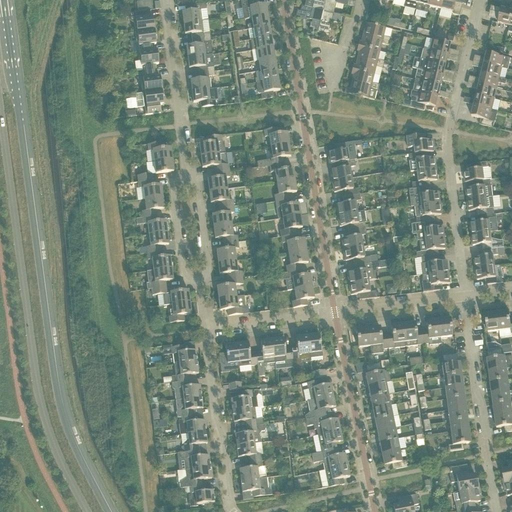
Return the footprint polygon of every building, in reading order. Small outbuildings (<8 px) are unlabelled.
[(264,5),(263,0),(241,0),(240,0),(242,10),(244,19),(243,19),(243,20),(251,19),(267,16),(265,5),(264,5)] [(313,0),(312,8),(311,9),(322,12),(325,0),(313,0)] [(325,0),(322,12),(333,14),(336,4),(346,7),(348,1),(355,2),(355,0),(325,0)] [(405,0),(405,1),(403,8),(415,10),(417,4),(417,0),(405,0)] [(417,0),(417,4),(415,10),(427,13),(428,7),(430,0),(417,0)] [(430,0),(428,7),(440,9),(442,0),(430,0)] [(442,0),(440,9),(452,12),(452,13),(453,15),(459,16),(462,4),(465,5),(466,0),(465,0),(442,0)] [(188,12),(182,13),(183,24),(202,21),(208,21),(206,4),(188,6),(188,12)] [(301,6),(300,11),(310,14),(309,20),(312,20),(319,22),(317,33),(328,35),(331,22),(339,24),(341,16),(333,14),(322,12),(311,9),(312,8),(301,6)] [(508,32),(511,17),(511,9),(506,8),(505,10),(491,6),(490,11),(500,14),(498,23),(510,26),(508,32)] [(135,33),(156,31),(155,25),(153,25),(152,17),(148,17),(147,11),(135,13),(136,19),(135,19),(136,24),(134,24),(135,33)] [(251,19),(252,24),(248,25),(248,30),(253,29),(269,27),(267,16),(251,19)] [(399,24),(400,21),(394,19),(394,20),(389,19),(387,26),(399,29),(400,24),(399,24)] [(203,34),(202,21),(183,24),(185,35),(191,34),(192,40),(210,38),(209,34),(203,34)] [(363,36),(389,42),(390,38),(383,37),(385,28),(366,24),(363,36)] [(253,29),(248,30),(250,41),(255,40),(271,37),(269,27),(253,29)] [(156,31),(135,33),(136,42),(138,41),(140,53),(152,51),(152,45),(156,45),(155,36),(156,36),(156,31)] [(389,42),(363,36),(361,43),(359,42),(358,47),(379,52),(381,44),(388,46),(389,42)] [(255,40),(250,41),(252,51),(256,50),(256,51),(272,48),(271,37),(255,40)] [(210,38),(192,40),(193,46),(186,47),(187,58),(206,56),(204,43),(210,42),(210,38)] [(447,55),(448,50),(450,44),(432,40),(429,51),(447,55)] [(379,52),(358,47),(356,52),(359,52),(357,59),(383,65),(384,62),(377,60),(379,52)] [(274,59),(272,48),(256,51),(258,61),(274,59)] [(447,55),(429,51),(423,49),(420,60),(445,65),(447,55)] [(137,53),(138,62),(135,63),(136,72),(142,71),(142,73),(155,71),(154,65),(158,65),(157,56),(159,56),(158,50),(152,51),(140,53),(137,53)] [(487,53),(485,59),(484,64),(502,69),(507,70),(510,59),(487,53)] [(395,58),(393,64),(398,65),(401,66),(404,56),(399,54),(398,59),(395,58)] [(206,56),(187,58),(189,69),(195,68),(196,74),(214,72),(214,68),(212,55),(206,56)] [(258,61),(260,72),(256,73),(256,79),(255,79),(256,84),(278,80),(274,59),(258,61)] [(353,65),(352,70),(374,75),(376,67),(382,69),(383,65),(357,59),(355,66),(353,65)] [(445,65),(420,60),(418,70),(442,76),(445,65)] [(484,64),(483,69),(481,75),(499,79),(502,69),(484,64)] [(374,75),(352,70),(351,75),(353,75),(351,82),(377,89),(378,85),(372,83),(374,75)] [(417,70),(415,81),(439,86),(440,84),(441,83),(442,80),(441,79),(442,76),(418,70),(417,70)] [(155,71),(142,73),(144,84),(141,85),(142,93),(163,91),(162,85),(161,86),(160,77),(156,77),(155,71)] [(214,72),(196,74),(197,80),(190,81),(192,92),(210,90),(209,77),(215,76),(214,72)] [(394,75),(391,86),(399,88),(401,77),(394,75)] [(480,77),(479,80),(480,81),(479,85),(497,89),(498,83),(505,85),(506,81),(499,79),(481,75),(481,76),(480,77)] [(280,91),(278,80),(256,84),(257,93),(259,94),(261,94),(262,100),(274,98),(273,92),(280,91)] [(415,81),(412,91),(437,97),(438,92),(439,91),(440,88),(439,87),(439,86),(415,81)] [(377,89),(351,82),(348,94),(374,101),(376,92),(377,89)] [(479,85),(476,95),(494,100),(497,89),(479,85)] [(210,90),(192,92),(193,103),(200,102),(201,108),(218,106),(218,100),(216,89),(210,90)] [(163,91),(142,93),(135,94),(137,108),(144,107),(145,115),(160,113),(160,112),(159,105),(163,105),(162,96),(164,96),(163,91)] [(437,97),(412,91),(411,91),(410,98),(411,99),(410,102),(403,101),(401,106),(423,111),(425,105),(434,108),(437,97)] [(476,95),(475,101),(474,106),(491,110),(494,100),(476,95)] [(491,110),(474,106),(471,117),(481,119),(479,125),(492,128),(494,122),(489,121),(491,110)] [(278,129),(264,131),(265,138),(269,137),(271,149),(288,146),(287,134),(279,135),(278,129)] [(421,135),(406,137),(408,148),(414,148),(414,154),(423,153),(433,152),(433,148),(434,148),(433,140),(432,140),(422,141),(421,135)] [(207,144),(199,145),(201,157),(225,154),(224,142),(221,142),(220,136),(206,138),(207,144)] [(154,163),(172,160),(170,149),(163,150),(162,143),(147,145),(148,152),(153,151),(154,163)] [(354,160),(353,154),(351,143),(336,145),(337,151),(327,153),(329,165),(339,163),(354,160)] [(273,160),(268,160),(270,167),(284,164),(283,158),(290,157),(288,146),(271,149),(273,160)] [(423,153),(414,154),(408,155),(409,161),(415,160),(416,172),(435,169),(434,158),(424,159),(423,153)] [(225,154),(201,157),(202,169),(214,167),(214,174),(229,172),(228,165),(227,165),(225,154)] [(173,172),(172,160),(154,163),(155,174),(173,172)] [(354,160),(339,163),(340,169),(330,171),(332,182),(351,179),(349,168),(355,167),(354,160)] [(490,168),(489,168),(488,162),(473,164),(473,170),(464,171),(465,183),(475,182),(490,180),(491,180),(490,168)] [(284,164),(270,167),(270,169),(271,173),(275,172),(277,184),(294,181),(292,169),(285,171),(284,164)] [(435,169),(416,172),(418,183),(412,183),(412,190),(427,188),(427,182),(437,181),(435,169)] [(215,179),(207,180),(209,192),(227,190),(225,178),(230,178),(229,172),(214,174),(215,179)] [(152,174),(137,176),(138,183),(152,181),(152,174)] [(353,190),(351,179),(332,182),(334,193),(344,191),(345,197),(360,195),(359,189),(353,190)] [(475,182),(476,188),(466,189),(467,200),(493,197),(491,186),(490,180),(475,182)] [(139,189),(136,189),(138,201),(145,200),(162,198),(161,186),(153,187),(152,181),(138,183),(139,189)] [(278,195),(274,196),(275,202),(290,200),(289,194),(296,193),(294,181),(277,184),(278,195)] [(427,188),(412,190),(408,190),(409,196),(413,196),(413,200),(412,201),(413,207),(414,207),(439,204),(438,192),(428,194),(427,188)] [(227,190),(209,192),(210,204),(218,203),(219,209),(233,207),(232,201),(228,201),(227,190)] [(360,195),(345,197),(345,203),(336,205),(338,216),(364,212),(356,213),(355,202),(361,201),(360,195)] [(494,208),(493,197),(467,200),(468,212),(487,209),(488,215),(490,215),(494,215),(494,208)] [(146,211),(142,212),(142,218),(157,217),(156,210),(164,209),(162,198),(145,200),(146,211)] [(290,200),(275,202),(276,209),(281,208),(282,219),(300,216),(298,205),(291,206),(290,200)] [(441,215),(439,204),(414,207),(416,224),(432,222),(431,216),(441,215)] [(220,215),(212,216),(213,228),(231,226),(230,214),(234,213),(233,207),(219,209),(220,215)] [(366,223),(364,212),(338,216),(339,227),(349,226),(350,232),(365,229),(364,223),(366,223)] [(491,221),(478,223),(470,224),(471,235),(490,233),(489,226),(497,225),(496,216),(494,216),(494,215),(490,215),(491,221)] [(284,231),(280,231),(281,238),(295,235),(294,229),(302,228),(300,216),(282,219),(284,231)] [(157,217),(142,218),(143,225),(147,224),(149,236),(167,233),(165,222),(158,223),(157,217)] [(432,222),(416,224),(412,225),(413,234),(418,233),(419,240),(418,241),(419,241),(425,240),(443,238),(442,227),(432,228),(432,222)] [(231,226),(213,228),(215,239),(222,238),(223,245),(238,243),(237,236),(233,237),(231,226)] [(365,229),(350,232),(351,237),(341,239),(343,250),(362,247),(360,236),(366,235),(365,229)] [(150,247),(146,248),(147,254),(161,252),(160,246),(168,245),(167,233),(149,236),(150,247)] [(490,233),(471,235),(473,246),(482,245),(483,251),(494,250),(498,249),(504,248),(503,241),(500,241),(491,239),(490,233)] [(295,235),(281,238),(282,244),(286,243),(288,255),(306,252),(304,240),(296,241),(295,235)] [(443,238),(425,240),(426,252),(420,252),(421,258),(436,257),(435,251),(445,249),(443,238)] [(224,251),(216,252),(218,263),(236,261),(234,250),(238,249),(238,243),(223,245),(224,251)] [(394,260),(392,243),(385,244),(388,261),(394,260)] [(362,247),(343,250),(345,261),(352,260),(353,266),(371,263),(370,257),(366,258),(364,258),(362,247)] [(161,252),(147,254),(148,260),(152,260),(153,271),(171,269),(170,257),(162,258),(161,252)] [(290,266),(286,267),(287,273),(301,271),(300,265),(308,263),(306,252),(288,255),(290,266)] [(475,269),(494,267),(493,256),(474,258),(475,269)] [(421,258),(421,265),(420,265),(422,276),(448,273),(446,261),(436,263),(436,257),(421,258)] [(236,261),(218,263),(219,275),(227,274),(228,280),(242,278),(241,272),(237,273),(236,261)] [(353,266),(354,272),(347,273),(349,285),(368,282),(375,280),(374,269),(379,269),(379,262),(377,262),(371,263),(353,266)] [(494,267),(475,269),(477,281),(486,279),(487,285),(503,283),(502,277),(496,278),(494,267)] [(148,284),(146,284),(147,290),(151,290),(166,288),(165,282),(172,281),(171,269),(153,271),(147,272),(148,284)] [(288,280),(285,280),(287,291),(294,290),(312,287),(310,276),(302,277),(301,271),(287,273),(288,280)] [(448,273),(422,276),(421,282),(423,293),(440,291),(439,285),(449,284),(448,273)] [(257,278),(256,282),(258,285),(262,285),(264,280),(262,277),(257,278)] [(228,286),(217,288),(218,300),(236,297),(235,286),(243,285),(242,278),(228,280),(228,286)] [(369,293),(368,282),(349,285),(350,296),(360,294),(361,300),(377,298),(376,292),(369,293)] [(296,302),(292,302),(293,309),(307,306),(306,300),(314,299),(312,287),(294,290),(296,302)] [(166,288),(151,290),(152,296),(162,295),(166,294),(166,288)] [(166,294),(162,295),(164,306),(171,305),(189,303),(188,291),(170,294),(166,294)] [(236,297),(218,300),(220,311),(227,310),(228,317),(242,315),(249,314),(248,314),(247,308),(245,308),(244,296),(236,297)] [(173,317),(169,317),(169,323),(169,324),(184,322),(183,316),(191,315),(189,303),(171,305),(173,317)] [(509,312),(497,313),(499,331),(511,330),(511,334),(511,333),(511,319),(510,320),(509,312)] [(499,331),(497,313),(485,315),(487,333),(499,331)] [(450,319),(438,320),(440,338),(452,337),(450,319)] [(427,330),(421,330),(423,345),(429,344),(428,340),(440,338),(438,320),(426,322),(427,330)] [(414,323),(403,325),(405,347),(423,345),(421,330),(415,331),(414,323)] [(405,347),(403,325),(391,326),(392,334),(386,335),(388,349),(405,347)] [(379,328),(368,329),(370,347),(371,355),(382,353),(382,350),(388,349),(386,335),(380,335),(379,328)] [(370,347),(368,329),(356,330),(358,348),(370,347)] [(319,335),(307,336),(309,354),(309,359),(310,362),(322,360),(322,358),(321,352),(319,335)] [(297,348),(291,349),(292,361),(293,368),(292,368),(292,369),(301,368),(300,360),(309,359),(309,354),(307,336),(295,338),(297,348)] [(280,338),(272,339),(274,358),(280,358),(280,360),(284,362),(286,362),(292,361),(291,349),(285,350),(283,339),(281,340),(280,338)] [(261,352),(255,353),(257,366),(258,377),(264,377),(263,368),(265,368),(267,364),(274,363),(274,358),(272,339),(263,340),(263,342),(260,342),(261,352)] [(226,357),(219,358),(221,373),(230,372),(229,364),(239,363),(236,345),(235,345),(235,343),(226,344),(226,346),(225,346),(226,357)] [(248,343),(236,345),(239,363),(239,368),(250,366),(257,366),(255,353),(249,354),(248,343)] [(174,365),(197,363),(195,351),(185,352),(184,346),(172,348),(173,354),(174,365)] [(487,350),(488,357),(502,355),(501,348),(487,350)] [(443,363),(457,361),(457,354),(442,356),(443,363)] [(505,357),(487,360),(489,371),(507,369),(511,368),(511,364),(511,357),(505,357)] [(197,363),(174,365),(176,377),(171,377),(172,383),(188,381),(188,375),(198,374),(197,363)] [(365,366),(367,373),(381,370),(380,363),(365,366)] [(443,377),(461,375),(459,363),(442,366),(443,377)] [(508,380),(507,369),(489,371),(490,383),(508,380)] [(313,379),(325,377),(324,370),(312,373),(313,379)] [(367,375),(365,376),(368,387),(385,384),(390,383),(388,371),(382,373),(367,375)] [(461,375),(443,377),(445,389),(462,386),(461,375)] [(510,392),(508,380),(490,383),(492,394),(510,392)] [(188,381),(172,383),(171,384),(172,389),(173,390),(174,390),(175,401),(201,398),(199,386),(189,387),(188,381)] [(319,381),(307,384),(308,390),(310,401),(315,400),(333,397),(330,385),(324,386),(320,387),(319,381)] [(229,384),(229,391),(242,389),(241,383),(229,384)] [(388,395),(385,384),(368,387),(370,399),(388,395)] [(464,398),(462,386),(445,389),(446,400),(464,398)] [(257,391),(253,391),(240,393),(241,399),(230,400),(232,412),(255,409),(257,409),(256,398),(258,395),(257,391)] [(510,392),(492,394),(493,405),(511,403),(510,392)] [(390,406),(388,395),(370,399),(372,410),(390,406)] [(310,413),(305,417),(305,420),(326,416),(325,410),(328,409),(335,408),(333,397),(315,400),(310,401),(307,401),(310,413)] [(201,398),(175,401),(177,412),(176,412),(177,418),(180,418),(193,416),(192,410),(202,409),(201,398)] [(465,409),(464,398),(446,400),(448,411),(465,409)] [(511,414),(511,409),(511,403),(493,405),(495,417),(511,414)] [(390,406),(372,410),(374,421),(392,417),(390,406)] [(255,409),(232,412),(233,423),(244,422),(244,428),(263,426),(262,419),(256,420),(255,409)] [(465,409),(448,411),(449,423),(467,420),(465,409)] [(511,414),(495,417),(496,428),(504,427),(505,433),(511,432),(511,414)] [(180,418),(181,421),(178,421),(180,435),(187,434),(187,435),(205,433),(204,421),(193,422),(193,416),(180,418)] [(326,416),(305,420),(307,427),(313,426),(314,430),(316,430),(317,436),(340,431),(337,420),(330,421),(327,422),(326,416)] [(394,428),(392,417),(374,421),(377,432),(394,428)] [(468,432),(467,420),(449,423),(451,434),(468,432)] [(265,425),(263,426),(244,428),(245,434),(235,435),(236,447),(254,444),(261,444),(260,438),(258,437),(261,432),(264,432),(265,429),(265,425)] [(397,440),(394,428),(377,432),(379,443),(397,440)] [(340,431),(317,436),(321,453),(333,451),(332,445),(335,444),(342,443),(340,431)] [(468,432),(451,434),(452,445),(448,446),(449,452),(463,450),(462,444),(470,443),(468,432)] [(183,447),(181,447),(181,454),(185,453),(197,451),(196,445),(205,444),(207,444),(205,433),(187,435),(188,440),(186,441),(183,444),(183,447)] [(397,440),(379,443),(381,454),(399,451),(397,440)] [(254,444),(236,447),(238,458),(248,457),(249,463),(261,461),(260,455),(255,456),(254,444)] [(181,454),(179,454),(179,458),(186,464),(187,470),(210,468),(208,456),(206,456),(198,457),(197,451),(185,453),(181,454)] [(316,454),(311,455),(313,463),(319,462),(322,461),(323,464),(324,471),(347,466),(345,455),(337,456),(334,457),(333,451),(321,453),(316,454)] [(401,462),(399,451),(381,454),(384,466),(391,464),(392,470),(407,467),(405,461),(401,462)] [(261,461),(249,463),(249,469),(239,470),(240,482),(258,479),(257,468),(262,467),(261,461)] [(509,469),(502,470),(504,479),(505,484),(511,482),(511,461),(507,463),(509,469)] [(466,465),(459,467),(459,472),(449,474),(451,484),(457,482),(459,493),(479,489),(478,484),(476,484),(475,475),(468,476),(466,465)] [(347,466),(324,471),(328,488),(340,486),(339,480),(349,478),(347,466)] [(186,478),(179,483),(180,489),(184,489),(189,488),(201,486),(201,480),(211,479),(210,468),(187,470),(185,471),(186,478)] [(258,480),(258,479),(240,482),(242,493),(252,492),(253,498),(271,496),(271,491),(269,489),(267,490),(266,479),(258,480)] [(191,495),(188,496),(190,508),(197,507),(197,505),(214,503),(212,491),(202,492),(201,486),(189,488),(190,494),(191,494),(191,495)] [(459,493),(453,494),(456,511),(457,511),(475,509),(474,503),(480,502),(479,495),(480,495),(479,489),(459,493)] [(399,505),(393,506),(394,511),(413,511),(412,506),(418,505),(416,495),(398,499),(399,505)]
